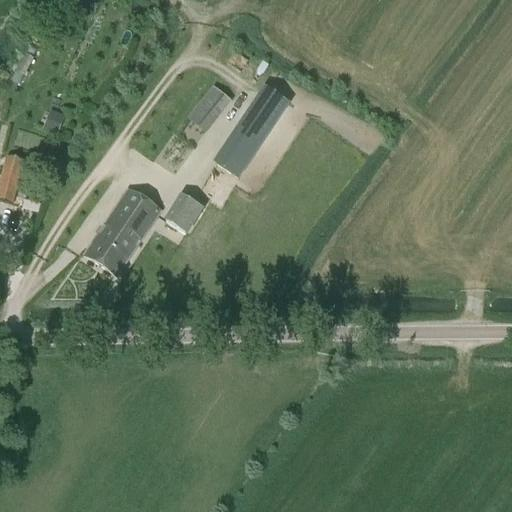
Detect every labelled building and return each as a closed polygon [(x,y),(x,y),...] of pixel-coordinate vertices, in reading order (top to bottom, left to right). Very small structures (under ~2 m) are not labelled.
[(16,75),(24,79),(33,62),(25,57),(16,75)] [(210,130),(230,104),(214,91),(194,117),(210,130)] [(266,92),(216,168),(230,177),(237,182),(288,106),(266,92)] [(40,132),(55,139),(64,117),(49,110),(40,132)] [(5,159),(0,178),(0,203),(13,207),(18,186),(29,189),(34,166),(5,159)] [(160,214),(128,194),(82,258),(116,279),(160,214)] [(220,213),(205,203),(201,211),(180,198),(164,224),(186,237),(185,238),(199,247),(220,213)]
